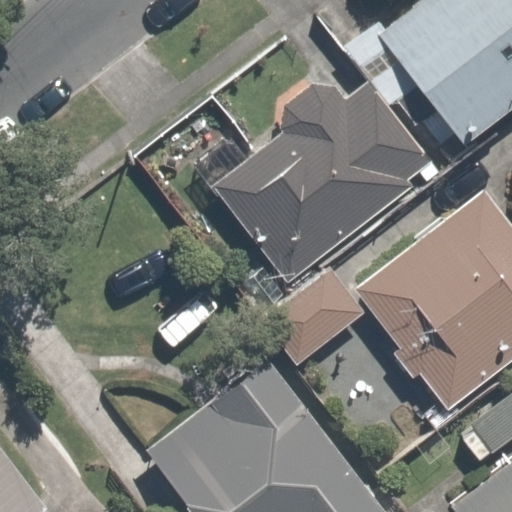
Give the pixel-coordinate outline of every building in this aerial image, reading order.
[(453,136),(511,90),(511,0),(397,0),(366,24),(453,136)] [(335,86),(320,66),(262,111),(270,122),(198,177),(272,275),(431,153),(363,65),(335,86)] [(511,350),(511,221),(480,181),(347,286),(442,406),(511,350)] [(360,304),(323,257),(256,309),(292,356),(360,304)] [(386,511),(261,341),(131,437),(186,511),(386,511)] [(0,511),(54,511),(0,440),(0,511)] [(511,511),(511,442),(434,501),(442,511),(511,511)]
